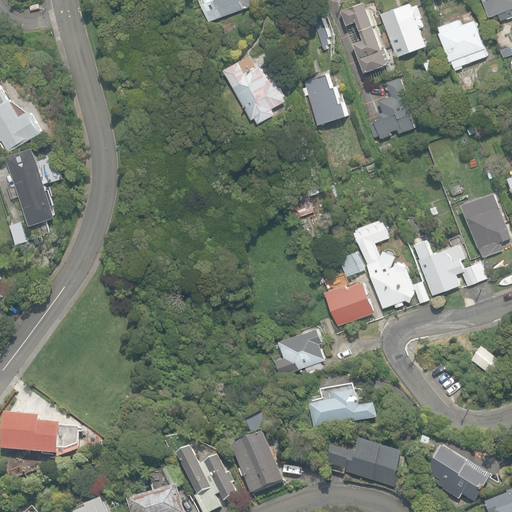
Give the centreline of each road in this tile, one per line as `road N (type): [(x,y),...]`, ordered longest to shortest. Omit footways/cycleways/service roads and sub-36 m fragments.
road 1 (residential): [(0,373),(63,284),(101,195),(95,111),(71,20)]
road 2 (residential): [(511,299),(405,325),(392,344),(394,360),(427,403),(480,420),(511,415)]
